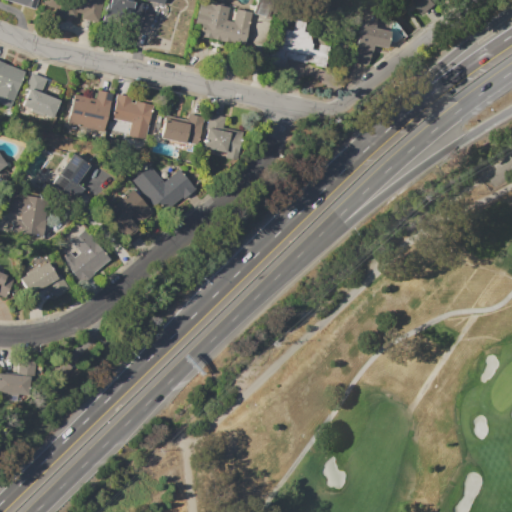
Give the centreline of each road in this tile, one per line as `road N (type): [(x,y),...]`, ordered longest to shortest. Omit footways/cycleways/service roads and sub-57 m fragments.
road 1 (residential): [(0,30),(76,58),(323,110),(340,107),(482,0)]
road 2 (motorway): [(328,188),(0,507)]
road 3 (residential): [(0,335),(59,332),(87,318),(264,158),(276,133),(277,100)]
road 4 (motorway): [(236,320),(428,137),(511,74)]
road 5 (motorway): [(236,320),(398,188),(511,109)]
road 6 (motorway): [(38,511),(236,320)]
road 7 (motorway): [(511,11),(411,92),(328,188)]
road 8 (motorway): [(511,38),(404,118),(328,188)]
